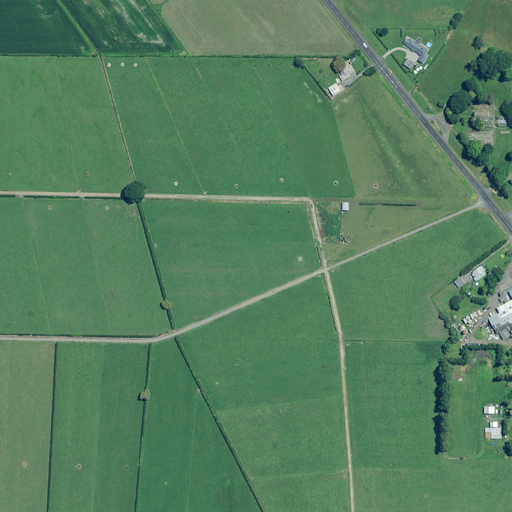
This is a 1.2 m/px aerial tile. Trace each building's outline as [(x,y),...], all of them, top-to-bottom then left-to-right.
[(409,40),(406,38),(403,43),(406,45),(405,46),(411,49),(410,50),(413,52),(414,51),(421,55),(418,60),(423,64),(428,55),(425,54),(428,50),(418,44),(418,43),(410,38),(409,40)] [(414,63),(406,58),(402,64),(410,69),(414,63)] [(349,68),(348,68),(346,66),(339,71),(342,75),(339,77),(342,81),(350,76),(349,74),(350,74),(352,72),(349,68)] [(340,91),(335,84),(327,89),(332,96),(340,91)] [(488,110),(473,110),(473,118),(488,118),(488,110)] [(485,270),(481,266),(471,274),(473,277),(475,276),(476,277),(473,278),(476,282),(486,274),(484,271),(485,270)] [(465,284),(460,277),(454,282),(459,288),(465,284)] [(509,298),(493,307),(502,325),(511,319),(511,282),(503,287),(509,298)] [(472,321),(470,316),(463,320),(465,324),(468,323),(469,324),(470,324),(471,324),(472,324),(472,323),(472,322),(472,321)] [(495,408),(495,406),(484,406),(483,414),(495,414),(495,408)] [(502,439),(501,428),(491,428),(491,432),(485,432),(485,439),(495,439),(502,439)]
